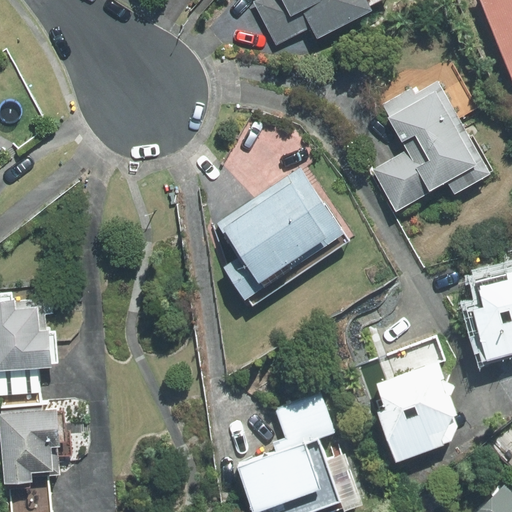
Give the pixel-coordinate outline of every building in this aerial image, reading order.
[(255,0),(279,43),(315,23),(320,32),(375,3),(373,0),(255,0)] [(511,0),(483,0),(511,67),(511,0)] [(492,169),(441,78),(416,92),(412,86),(383,103),(408,147),(374,166),(397,207),(451,177),(457,188),(492,169)] [(300,165),(218,221),(240,253),(224,263),(246,295),(344,228),(300,165)] [(476,302),(489,353),(511,347),(511,265),(509,266),(511,273),(480,281),(485,300),(476,302)] [(0,392),(42,392),(41,364),(55,364),(55,359),(60,359),(59,326),(43,325),(42,299),(14,298),(14,292),(0,292),(0,392)] [(440,356),(379,378),(387,400),(379,403),(398,455),(454,435),(449,423),(457,420),(454,412),(459,410),(440,356)] [(335,428),(322,391),(278,407),(288,435),(276,440),(279,446),(240,460),(259,511),(292,511),(340,495),(318,434),(335,428)] [(1,411),(7,481),(10,511),(52,511),(49,467),(58,467),(56,442),(63,441),(60,406),(1,411)] [(511,511),(511,483),(507,479),(472,511),(511,511)]
